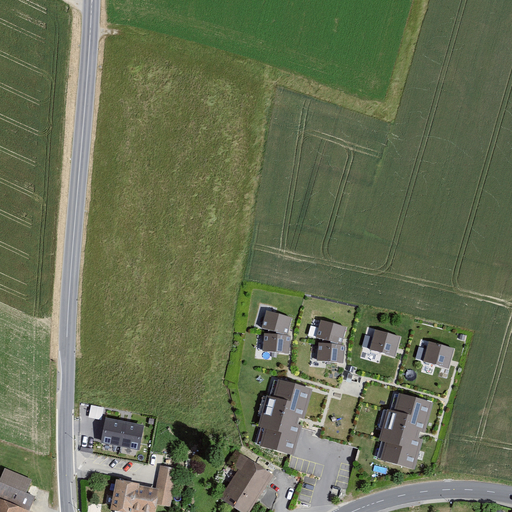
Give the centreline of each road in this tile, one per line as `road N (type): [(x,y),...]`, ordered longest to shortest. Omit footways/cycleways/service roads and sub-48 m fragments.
road 1 (secondary): [(93,0),(63,411),(69,511)]
road 2 (tertiary): [(511,494),(427,491),(352,511)]
